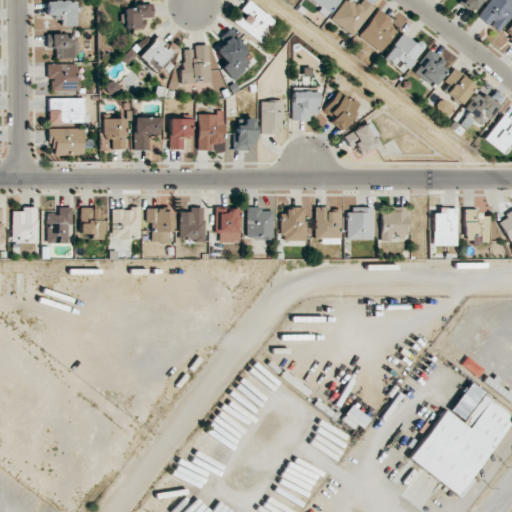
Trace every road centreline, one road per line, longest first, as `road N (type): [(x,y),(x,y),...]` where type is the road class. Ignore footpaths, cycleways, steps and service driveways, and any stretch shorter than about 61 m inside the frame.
road 1 (residential): [(0,178),(511,178)]
road 2 (residential): [(511,280),(299,281),(113,511)]
road 3 (residential): [(20,178),(18,0)]
road 4 (residential): [(511,78),(409,0)]
